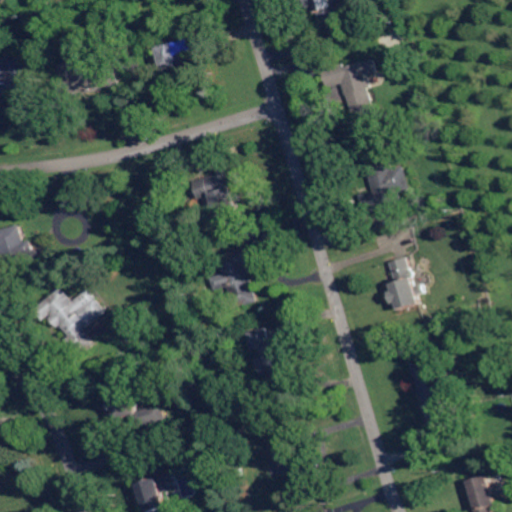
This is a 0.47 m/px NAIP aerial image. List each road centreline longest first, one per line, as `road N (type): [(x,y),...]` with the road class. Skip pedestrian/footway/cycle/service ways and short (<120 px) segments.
road 1 (residential): [(400,511),(247,0)]
road 2 (residential): [(0,171),(113,156),(279,107)]
road 3 (residential): [(87,511),(60,430),(0,347)]
